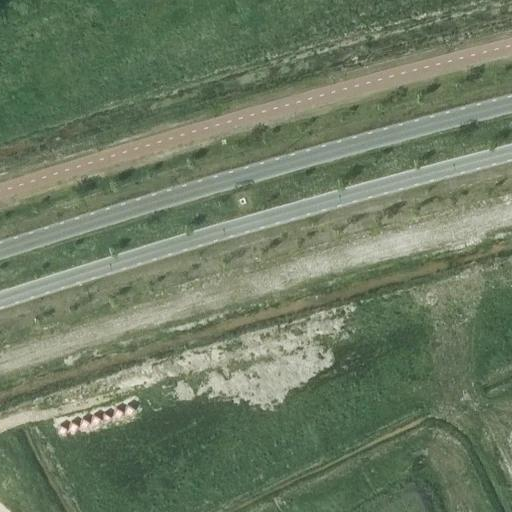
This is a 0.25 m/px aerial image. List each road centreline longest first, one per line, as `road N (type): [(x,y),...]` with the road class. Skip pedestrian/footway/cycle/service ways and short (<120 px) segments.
road 1 (secondary): [(511,107),(0,251)]
road 2 (secondary): [(0,302),(511,160)]
